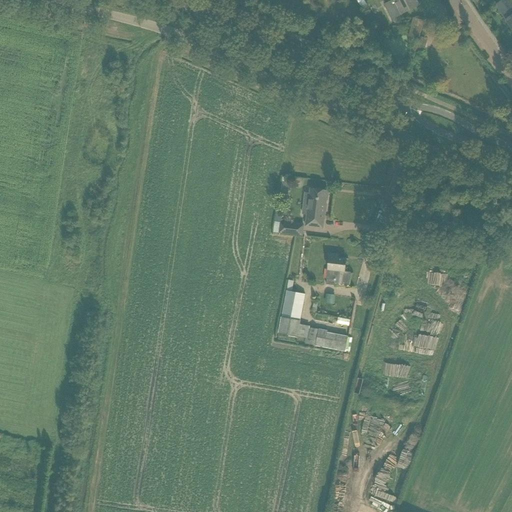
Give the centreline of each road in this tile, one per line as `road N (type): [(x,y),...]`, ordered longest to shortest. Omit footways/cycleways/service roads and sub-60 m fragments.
road 1 (unclassified): [(406,142),(166,30),(35,0)]
road 2 (secondary): [(395,101),(172,0)]
road 3 (residential): [(360,292),(406,142)]
road 4 (secondary): [(395,101),(441,132),(511,160)]
road 5 (secondary): [(511,148),(444,112),(395,101)]
